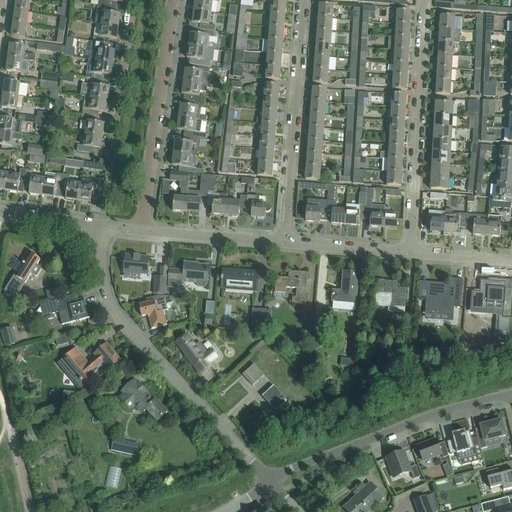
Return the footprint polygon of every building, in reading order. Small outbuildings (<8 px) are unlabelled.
[(28,12),(29,0),(16,0),(15,10),(28,12)] [(122,3),(122,0),(98,0),(98,6),(116,9),(117,2),(122,3)] [(218,0),(194,0),(194,9),(211,12),(213,0),(218,1),(218,0)] [(252,5),(253,0),(241,0),(240,9),(246,10),(247,4),(252,5)] [(286,2),(276,1),(272,1),(271,14),(285,15),(286,2)] [(334,6),(319,4),(318,17),(332,19),(334,6)] [(115,14),(116,9),(98,6),(95,25),(118,29),(120,15),(115,14)] [(374,13),(375,7),(363,6),(362,22),(368,22),(368,12),(374,13)] [(194,9),(192,22),(199,23),(199,29),(214,31),(215,25),(209,25),(211,12),(194,9)] [(26,25),(28,12),(15,10),(13,23),(26,25)] [(410,25),(411,12),(397,11),(396,24),(410,25)] [(284,28),(285,15),(271,14),(270,27),(284,28)] [(486,14),(486,18),(486,31),(490,31),(493,31),(494,15),(486,14)] [(454,17),(440,16),(440,29),(454,30),(454,17)] [(331,32),(332,19),(318,17),(317,31),(331,32)] [(13,23),(11,36),(25,38),(26,31),(30,32),(31,25),(26,25),(13,23)] [(410,38),(410,25),(396,24),(395,37),(410,38)] [(117,40),(118,29),(95,25),(92,43),(109,45),(110,40),(117,40)] [(283,41),(284,28),(270,27),(268,40),(283,41)] [(209,43),(210,37),(213,37),(214,31),(199,29),(198,35),(190,34),(189,45),(214,49),(215,44),(209,43)] [(453,43),(454,30),(440,29),(439,42),(453,43)] [(330,45),(331,32),(317,31),(316,44),(330,45)] [(247,37),(243,36),(237,36),(236,49),(241,50),(245,50),(247,37)] [(67,37),(65,47),(72,47),(74,38),(67,37)] [(409,51),(410,38),(395,37),(395,50),(409,51)] [(282,54),(283,41),(268,40),(267,53),(282,54)] [(452,56),(453,43),(439,42),(438,55),(452,56)] [(64,53),(65,47),(37,43),(36,50),(53,52),(64,53)] [(109,50),(109,45),(92,43),(90,60),(88,60),(88,61),(113,64),(115,51),(109,50)] [(329,58),(330,45),(316,44),(315,57),(329,58)] [(10,45),(8,58),(29,61),(35,61),(36,55),(24,53),(25,47),(10,45)] [(189,45),(187,58),(189,58),(188,64),(209,67),(210,61),(213,61),(214,49),(189,45)] [(408,64),(409,51),(395,50),(394,63),(408,64)] [(281,67),(282,54),(267,53),(266,66),(281,67)] [(451,69),(452,56),(438,55),(437,68),(451,69)] [(328,71),(329,58),(315,57),(314,70),(328,71)] [(8,58),(6,71),(27,74),(29,61),(8,58)] [(111,76),(113,64),(88,61),(85,79),(87,79),(103,81),(104,74),(111,76)] [(242,77),(244,64),(240,63),(234,63),(233,76),(242,77)] [(407,77),(408,64),(394,63),(393,76),(407,77)] [(185,69),(184,81),(207,84),(208,78),(209,73),(209,67),(188,64),(187,64),(187,70),(185,69)] [(280,80),(281,67),(266,66),(265,79),(280,80)] [(451,82),(451,69),(437,68),(437,81),(451,82)] [(327,84),(328,74),(328,71),(314,70),(313,83),(327,84)] [(355,86),(356,73),(350,73),(350,80),(345,80),(345,85),(355,86)] [(60,83),(61,78),(42,75),(41,81),(60,83)] [(407,90),(407,77),(393,76),(392,89),(407,90)] [(102,86),(103,81),(87,79),(86,84),(82,84),(80,96),(84,97),(84,98),(108,101),(110,88),(102,86)] [(3,94),(18,97),(23,97),(24,92),(27,92),(28,85),(5,81),(3,94)] [(59,90),(60,83),(41,81),(40,88),(59,90)] [(206,91),(207,84),(184,81),(182,94),(184,94),(183,99),(204,102),(205,97),(199,96),(200,91),(206,91)] [(450,95),(451,82),(437,81),(436,94),(450,95)] [(496,81),(488,81),(484,81),(483,95),(496,96),(496,81)] [(242,88),(242,83),(232,82),(230,95),(236,95),(237,88),(242,88)] [(265,84),(264,94),(264,97),(278,99),(279,86),(265,84)] [(478,97),(479,84),(475,84),(474,91),(469,90),(469,96),(478,97)] [(313,88),(312,101),(326,102),(327,89),(313,88)] [(354,105),(355,91),(345,91),(344,104),(348,104),(354,105)] [(368,98),(368,92),(358,92),(357,105),(363,105),(364,98),(368,98)] [(16,110),(18,97),(3,94),(1,108),(16,110)] [(392,94),(391,104),(391,107),(406,108),(406,95),(392,94)] [(371,95),(371,102),(388,103),(388,96),(371,95)] [(277,112),(278,99),(264,97),(263,110),(277,112)] [(82,108),(81,115),(98,118),(99,111),(106,112),(108,101),(84,98),(82,108)] [(200,116),(201,108),(203,109),(204,102),(183,99),(183,105),(180,105),(179,117),(202,120),(202,121),(206,121),(207,116),(202,115),(202,116),(200,116)] [(467,117),(473,117),(478,118),(479,101),(467,100),(467,117)] [(495,100),(492,100),(482,100),(482,115),(487,115),(492,116),(495,116),(495,100)] [(325,115),(326,102),(312,101),(310,114),(325,115)] [(453,103),(436,102),(435,114),(452,115),(453,103)] [(405,121),(406,108),(391,107),(391,120),(405,121)] [(263,110),(262,124),(276,125),(277,112),(263,110)] [(37,118),(52,120),(55,121),(56,114),(38,111),(37,118)] [(324,128),(325,115),(310,114),(309,127),(324,128)] [(451,127),(452,115),(435,114),(434,126),(451,127)] [(81,120),(79,129),(85,130),(85,134),(103,137),(104,124),(97,123),(98,118),(81,115),(81,120)] [(20,134),(22,121),(0,117),(0,131),(20,134)] [(200,133),(202,121),(202,120),(179,117),(177,129),(184,130),(184,135),(199,138),(199,139),(205,139),(206,133),(200,133)] [(52,120),(37,118),(36,124),(54,126),(55,121),(52,120)] [(404,134),(405,121),(391,120),(390,133),(404,134)] [(275,138),(276,125),(262,124),(261,137),(275,138)] [(451,140),(451,127),(434,126),(433,139),(451,140)] [(323,141),(324,128),(309,127),(308,140),(323,141)] [(486,135),(486,127),(481,127),(481,141),(495,142),(496,136),(486,135)] [(22,134),(20,134),(0,131),(0,144),(11,146),(12,139),(21,141),(22,134)] [(403,147),(404,134),(390,133),(389,146),(403,147)] [(101,149),(103,137),(85,134),(83,145),(77,144),(76,151),(92,154),(93,147),(101,149)] [(199,144),(199,139),(199,138),(184,135),(183,142),(175,141),(173,152),(197,156),(197,152),(192,151),(193,143),(199,144)] [(274,151),(275,138),(261,137),(260,150),(274,151)] [(450,152),(451,140),(433,139),(433,151),(450,152)] [(322,154),(323,141),(308,140),(307,153),(322,154)] [(50,157),(51,147),(29,144),(28,154),(50,157)] [(480,145),(480,146),(479,158),(484,159),(484,152),(490,152),(491,146),(480,145)] [(403,160),(403,147),(389,146),(389,153),(380,152),(380,159),(388,159),(403,160)] [(511,161),(511,149),(501,148),(499,160),(511,161)] [(0,156),(9,157),(9,151),(0,149),(0,156)] [(273,164),(274,151),(260,150),(259,163),(273,164)] [(449,164),(450,152),(433,151),(432,163),(449,164)] [(195,169),(197,156),(173,152),(172,165),(179,166),(178,173),(183,173),(194,174),(203,175),(203,174),(203,169),(195,169)] [(321,168),(322,154),(307,153),(306,166),(321,168)] [(402,173),(403,160),(388,159),(388,172),(402,173)] [(511,174),(511,161),(499,160),(498,173),(511,174)] [(272,177),(273,164),(259,163),(258,176),(272,177)] [(449,177),(449,164),(432,163),(431,176),(449,177)] [(320,181),(320,171),(321,168),(306,166),(305,179),(320,181)] [(23,186),(26,170),(21,169),(20,175),(6,173),(4,190),(24,193),(24,186),(23,186)] [(41,196),(43,179),(32,177),(32,171),(26,170),(23,186),(24,186),(30,187),(29,194),(41,196)] [(349,183),(350,170),(344,170),(344,177),(340,177),(339,182),(349,183)] [(359,178),(360,171),(354,170),(353,183),(363,184),(363,178),(359,178)] [(401,186),(402,173),(388,172),(387,185),(401,186)] [(173,204),(173,211),(174,211),(186,212),(187,198),(189,174),(171,173),(170,181),(180,181),(180,188),(182,189),(181,197),(174,197),(172,197),(171,199),(171,202),(172,204),(173,204)] [(511,186),(511,174),(498,173),(497,185),(511,186)] [(59,197),(62,175),(57,174),(57,177),(44,175),(43,179),(41,196),(54,198),(54,196),(59,197)] [(77,201),(80,184),(68,182),(69,176),(62,175),(59,197),(66,198),(66,200),(77,201)] [(216,175),(209,175),(207,192),(214,192),(216,175)] [(448,190),(449,177),(431,176),(431,189),(448,190)] [(93,183),(93,186),(80,184),(77,201),(90,203),(91,198),(97,199),(100,183),(93,183)] [(335,186),(329,185),(328,191),(327,201),(327,209),(326,221),(332,222),(331,224),(345,225),(346,210),(336,210),(337,201),(334,201),(335,186)] [(492,197),(491,201),(511,203),(511,199),(511,186),(497,185),(496,197),(492,197)] [(225,215),(226,201),(227,201),(227,194),(221,194),(220,200),(214,200),(213,200),(212,214),(225,215)] [(271,208),(270,206),(268,205),(266,205),(266,204),(265,204),(259,204),(260,196),(247,195),(246,212),(252,212),(251,217),(265,218),(265,212),(268,212),(269,211),(271,210),(271,208)] [(187,198),(186,212),(192,213),(192,215),(198,215),(198,213),(200,213),(201,199),(187,198)] [(307,207),(306,222),(319,223),(320,221),(326,221),(327,209),(327,201),(308,199),(307,207)] [(240,202),(227,201),(226,201),(225,215),(231,215),(231,216),(232,217),(236,218),(237,217),(237,216),(239,216),(240,202)] [(510,209),(511,203),(491,201),(489,201),(489,207),(510,209)] [(352,205),(346,204),(346,210),(345,225),(358,226),(358,219),(364,220),(365,206),(359,205),(359,211),(351,211),(352,205)] [(384,228),(385,208),(385,206),(372,205),(370,227),(384,228)] [(390,208),(385,208),(384,228),(396,229),(398,215),(390,214),(390,208)] [(465,226),(466,214),(452,213),(452,210),(445,210),(445,212),(445,218),(444,218),(443,233),(457,234),(457,227),(466,228),(466,226),(465,226)] [(429,211),(429,217),(431,218),(430,232),(432,232),(432,233),(438,234),(438,232),(443,233),(444,218),(445,218),(445,212),(429,211)] [(486,236),(487,216),(466,214),(465,226),(466,226),(474,227),(473,235),(486,236)] [(501,217),(487,216),(486,236),(500,237),(501,217)] [(40,267),(37,265),(40,260),(31,254),(16,276),(14,275),(4,290),(16,297),(31,274),(34,276),(37,276),(41,269),(40,267)] [(125,255),(123,272),(147,274),(149,257),(140,256),(134,255),(134,256),(125,255)] [(207,285),(208,266),(193,264),(193,263),(184,262),(184,271),(169,269),(168,287),(176,288),(177,282),(188,283),(196,283),(198,287),(204,287),(207,285)] [(164,294),(165,277),(166,266),(160,266),(159,276),(154,276),(153,293),(164,294)] [(222,289),(257,291),(258,272),(223,269),(223,278),(221,278),(221,280),(222,281),(222,289)] [(305,305),(308,273),(299,272),(298,273),(294,272),(294,271),(289,271),(288,278),(276,277),(275,287),(274,292),(286,293),(286,288),(296,289),(296,297),(292,297),(292,304),(305,305)] [(356,303),(358,273),(343,272),(342,292),(333,291),(332,302),(356,303)] [(425,307),(425,313),(453,315),(454,306),(458,306),(460,279),(456,279),(450,278),(449,284),(428,282),(425,307)] [(404,314),(406,289),(398,288),(398,282),(377,280),(376,292),(375,306),(388,307),(388,313),(404,314)] [(511,301),(505,301),(506,283),(481,281),(480,303),(504,305),(503,317),(499,316),(498,329),(511,330),(511,318),(511,317),(511,314),(511,301)] [(168,310),(167,305),(168,303),(172,302),(170,296),(163,296),(158,296),(146,299),(147,303),(139,305),(142,316),(148,315),(148,318),(150,317),(152,323),(154,328),(151,328),(151,329),(167,325),(163,311),(168,310)] [(49,301),(39,304),(43,316),(58,312),(62,325),(90,318),(84,298),(67,303),(66,297),(49,301)] [(215,302),(207,302),(205,328),(213,329),(215,302)] [(262,324),(264,310),(252,309),(251,323),(262,324)] [(271,310),(264,310),(262,324),(270,324),(271,310)] [(312,332),(314,315),(306,315),(305,332),(312,332)] [(319,333),(321,316),(314,315),(312,332),(319,333)] [(412,336),(414,320),(406,320),(404,336),(412,336)] [(13,327),(0,330),(4,346),(17,343),(13,327)] [(195,346),(187,334),(176,343),(200,375),(212,367),(209,364),(219,357),(211,348),(207,351),(200,342),(195,346)] [(53,341),(34,344),(35,354),(54,352),(53,341)] [(67,364),(62,367),(67,373),(72,369),(84,384),(92,378),(95,372),(100,368),(104,366),(107,370),(120,360),(107,344),(94,354),(96,356),(88,363),(76,348),(63,359),(67,364)] [(18,360),(29,357),(25,346),(15,350),(18,360)] [(341,358),(340,366),(354,368),(355,360),(341,358)] [(264,375),(253,364),(242,375),(252,386),(264,375)] [(148,393),(137,381),(137,382),(134,380),(116,396),(129,411),(134,406),(141,414),(146,411),(157,422),(167,412),(156,400),(154,401),(147,394),(148,393)] [(274,386),(262,397),(276,412),(288,401),(274,386)] [(340,389),(339,399),(347,399),(348,390),(340,389)] [(481,426),(481,428),(475,429),(480,449),(487,448),(485,441),(505,436),(504,428),(506,428),(504,421),(502,422),(502,420),(481,426)] [(453,440),(447,442),(450,455),(457,453),(457,454),(458,458),(475,454),(474,448),(469,431),(465,432),(465,430),(456,432),(452,434),(453,440)] [(114,438),(111,449),(126,453),(128,441),(114,438)] [(423,461),(441,454),(442,458),(448,456),(445,442),(438,445),(436,439),(417,446),(423,461)] [(404,451),(386,458),(394,478),(411,472),(414,479),(420,477),(416,465),(410,468),(404,451)] [(511,488),(511,471),(499,475),(497,469),(486,472),(490,489),(502,486),(503,491),(511,488)] [(462,476),(454,478),(456,485),(464,483),(462,476)] [(358,497),(345,508),(348,511),(367,511),(383,497),(370,483),(356,495),(358,497)] [(431,511),(426,496),(414,501),(417,511),(431,511)] [(511,511),(511,504),(505,506),(503,499),(481,504),(483,511),(484,511),(497,509),(498,511),(511,511)]
